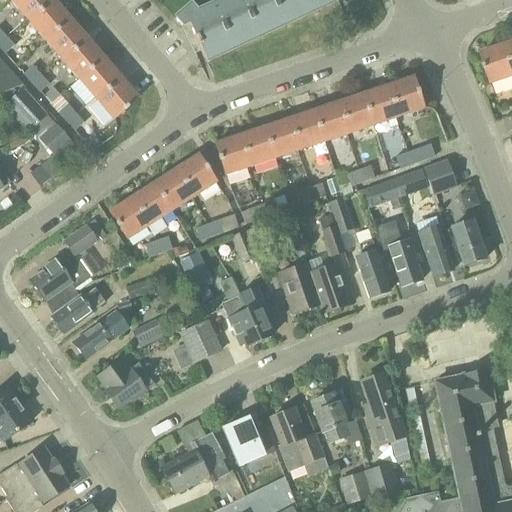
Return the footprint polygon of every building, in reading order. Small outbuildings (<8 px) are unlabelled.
[(13,0),(11,3),(25,20),(36,11),(40,15),(54,3),(51,0),(13,0)] [(198,48),(205,62),(337,2),(335,0),(240,0),(199,19),(197,16),(190,7),(174,20),(182,29),(188,26),(194,40),(193,41),(197,48),(198,48)] [(25,20),(44,42),(69,21),(54,3),(40,15),(36,11),(25,20)] [(44,42),(59,59),(70,50),(74,54),(87,42),(69,21),(44,42)] [(13,47),(5,37),(0,41),(0,50),(4,55),(13,47)] [(103,60),(87,42),(74,54),(70,50),(59,59),(78,81),(103,60)] [(491,85),(511,78),(511,75),(508,64),(511,62),(511,57),(508,45),(481,54),(485,66),(484,67),(485,71),(487,71),(491,85)] [(78,81),(93,99),(104,89),(108,94),(121,82),(103,60),(78,81)] [(30,84),(39,76),(31,67),(22,75),(30,84)] [(47,86),(39,76),(30,84),(38,94),(47,86)] [(389,106),(394,120),(422,110),(417,96),(418,95),(417,91),(416,91),(412,79),(389,87),(395,104),(389,106)] [(137,100),(121,82),(108,94),(104,89),(93,99),(112,121),(124,111),(125,112),(129,109),(127,108),(137,100)] [(372,127),(394,120),(389,106),(395,104),(389,87),(362,96),(372,127)] [(3,105),(29,133),(46,117),(20,89),(3,105)] [(372,127),(362,96),(340,103),(345,121),(340,123),(345,136),(372,127)] [(345,121),(340,103),(312,112),(323,143),(345,136),(340,123),(345,121)] [(64,123),(73,115),(65,106),(56,114),(64,123)] [(323,143),(312,112),(290,120),(296,137),(291,139),(295,153),(323,143)] [(82,125),(73,115),(64,123),(73,132),(82,125)] [(511,131),(511,118),(503,121),(507,133),(511,131)] [(296,137),(290,120),(263,129),(274,160),(295,153),(291,139),(296,137)] [(54,127),(38,142),(53,158),(69,143),(54,127)] [(241,155),(246,169),(274,160),(263,129),(241,136),(246,154),(241,155)] [(246,154),(241,136),(214,145),(218,158),(217,158),(218,163),(219,162),(224,176),(246,169),(241,155),(246,154)] [(411,152),(416,164),(433,158),(428,146),(411,152)] [(416,164),(411,152),(394,158),(399,170),(416,164)] [(182,188),(190,200),(214,184),(206,171),(207,171),(205,167),(204,168),(197,157),(177,169),(187,185),(182,188)] [(432,197),(455,189),(445,162),(423,170),(432,197)] [(369,167),(357,171),(361,183),(373,179),(369,167)] [(177,169),(153,185),(170,212),(190,200),(182,188),(187,185),(177,169)] [(361,183),(357,171),(346,175),(350,187),(361,183)] [(0,190),(1,190),(9,184),(0,172),(0,190)] [(405,177),(412,195),(427,190),(421,172),(405,177)] [(153,185),(133,198),(143,213),(138,216),(146,228),(170,212),(153,185)] [(309,188),(313,200),(324,197),(320,185),(309,188)] [(369,210),(384,205),(378,187),(362,193),(369,210)] [(295,193),(300,205),(313,200),(309,188),(295,193)] [(126,241),(146,228),(138,216),(143,213),(133,198),(109,213),(116,224),(115,225),(117,229),(118,228),(126,241)] [(327,206),(335,228),(338,237),(352,232),(341,201),(327,206)] [(271,202),(260,206),(264,218),(275,214),(271,202)] [(264,218),(260,206),(248,210),(252,222),(264,218)] [(218,221),(222,233),(236,228),(232,216),(218,221)] [(94,222),(85,229),(62,245),(73,261),(105,238),(94,222)] [(470,222),(451,229),(454,238),(454,239),(463,267),(484,260),(474,232),(470,222)] [(423,223),(414,226),(432,278),(453,271),(440,232),(428,236),(423,223)] [(210,237),(206,226),(194,230),(199,241),(210,237)] [(245,234),(256,260),(257,263),(271,257),(259,228),(245,234)] [(344,255),(338,237),(335,228),(320,233),(329,260),(344,255)] [(240,266),(256,260),(245,234),(230,240),(240,266)] [(156,242),(160,254),(172,250),(167,238),(156,242)] [(386,243),(388,250),(392,260),(391,260),(401,289),(422,282),(412,253),(411,253),(408,243),(399,246),(397,240),(386,243)] [(160,254),(156,242),(144,246),(148,258),(160,254)] [(357,248),(361,258),(356,260),(359,271),(358,271),(368,300),(389,293),(379,264),(378,264),(374,253),(371,243),(357,248)] [(210,282),(196,254),(179,263),(192,291),(210,282)] [(75,264),(70,268),(64,259),(56,265),(55,263),(43,271),(45,273),(30,283),(44,303),(67,286),(68,287),(69,287),(72,292),(88,281),(75,264)] [(310,276),(307,267),(279,276),(292,316),(319,307),(322,316),(323,316),(310,276)] [(310,276),(323,316),(351,306),(338,267),(310,276)] [(246,315),(240,303),(235,291),(230,281),(219,285),(227,304),(221,306),(239,346),(243,345),(245,348),(258,342),(246,315)] [(129,303),(152,295),(147,284),(124,291),(128,303),(129,303)] [(81,299),(53,320),(63,334),(91,314),(104,304),(94,290),(81,300),(81,299)] [(246,315),(258,342),(273,336),(271,332),(275,330),(264,306),(262,306),(257,295),(240,303),(246,315)] [(129,303),(128,303),(117,307),(120,315),(132,310),(129,303)] [(98,326),(73,344),(86,362),(111,344),(110,343),(120,336),(107,319),(98,326)] [(156,322),(133,333),(138,344),(161,333),(156,322)] [(220,352),(207,323),(179,336),(192,365),(220,352)] [(105,393),(118,411),(130,402),(131,405),(145,395),(145,394),(154,388),(138,365),(129,372),(122,362),(97,380),(106,392),(105,393)] [(511,511),(511,490),(506,491),(501,488),(485,406),(493,405),(486,372),(434,384),(458,500),(439,504),(437,496),(405,502),(399,511),(511,511)] [(392,406),(383,378),(361,385),(371,413),(365,415),(376,447),(402,438),(392,407),(392,406)] [(0,419),(18,407),(13,401),(14,396),(11,391),(7,392),(6,390),(0,394),(0,419)] [(332,396),(310,405),(322,435),(325,434),(329,445),(345,439),(348,446),(360,441),(353,422),(344,426),(332,396)] [(25,412),(21,412),(18,407),(0,419),(0,440),(1,439),(3,442),(29,424),(28,422),(29,418),(25,412)] [(327,472),(322,460),(323,459),(314,435),(304,439),(293,411),(270,420),(280,447),(278,448),(287,473),(302,467),(307,480),(327,472)] [(241,422),(222,430),(238,467),(242,465),(243,467),(274,453),(264,428),(251,433),(248,424),(243,427),(241,422)] [(210,436),(204,439),(190,447),(192,452),(160,470),(167,483),(220,455),(210,436)] [(0,475),(0,489),(6,499),(7,500),(56,469),(43,450),(18,466),(19,467),(17,469),(15,466),(0,475)] [(217,497),(226,493),(230,500),(242,494),(230,473),(228,474),(222,462),(225,461),(222,454),(220,455),(167,483),(174,496),(207,479),(210,484),(217,497)] [(325,464),(330,479),(339,476),(336,466),(333,467),(331,462),(325,464)] [(364,475),(371,500),(372,503),(397,496),(397,495),(393,481),(389,468),(364,475)] [(7,500),(6,499),(4,500),(11,511),(36,511),(42,509),(40,504),(42,503),(43,504),(68,488),(56,469),(7,500)] [(345,507),(371,500),(364,475),(338,482),(345,507)]
